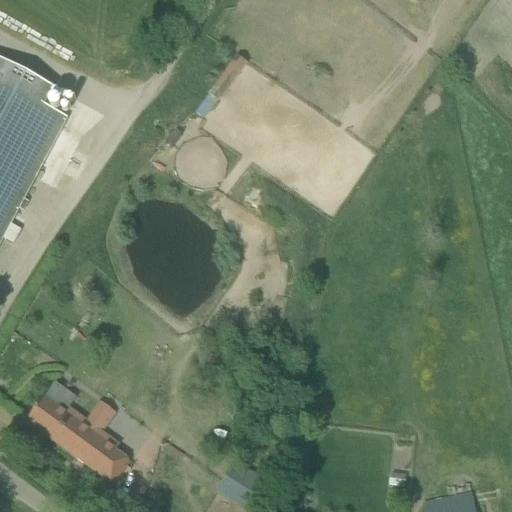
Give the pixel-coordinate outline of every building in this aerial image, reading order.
[(0,62),(0,245),(67,120),(44,108),(53,91),(0,62)] [(278,262),(278,283),(292,283),(292,262),(278,262)] [(275,382),(272,399),(284,401),(287,383),(277,381),(276,383),(275,382)] [(67,416),(61,412),(45,400),(27,425),(112,488),(124,472),(130,464),(115,453),(119,448),(101,435),(115,416),(100,405),(87,424),(70,412),(67,416)] [(219,491),(250,511),(266,490),(235,469),(219,491)] [(475,511),(472,495),(424,505),(425,511),(475,511)]
